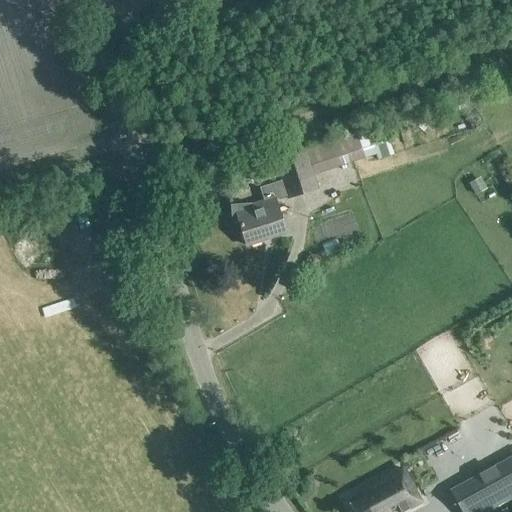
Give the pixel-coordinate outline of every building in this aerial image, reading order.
[(456,129),(459,148),(477,145),(474,126),(456,129)] [(364,158),(355,130),(304,146),(305,150),(274,159),(271,150),(253,156),(260,181),(280,175),(281,181),(259,188),(264,202),(251,206),(251,204),(230,205),(231,221),(239,221),(246,246),(285,233),(274,199),(286,195),(287,198),(318,188),(314,174),(364,158)] [(475,194),(486,187),(479,177),(468,184),(475,194)] [(357,450),(323,465),(332,486),(366,471),(357,450)] [(461,511),(482,511),(511,496),(511,454),(449,489),(461,511)] [(435,511),(451,503),(443,488),(427,460),(409,470),(425,498),(432,511),(435,511)] [(400,511),(421,501),(403,468),(362,490),(364,494),(350,502),(354,511),(400,511)]
